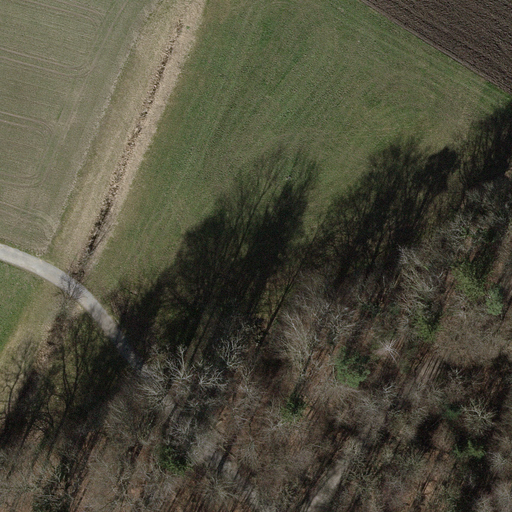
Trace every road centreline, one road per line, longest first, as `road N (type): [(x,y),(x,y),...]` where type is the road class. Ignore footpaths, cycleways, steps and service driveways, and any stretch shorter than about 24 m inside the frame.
road 1 (track): [(0,250),(92,298),(162,403),(271,511)]
road 2 (track): [(312,511),(424,362),(511,278)]
